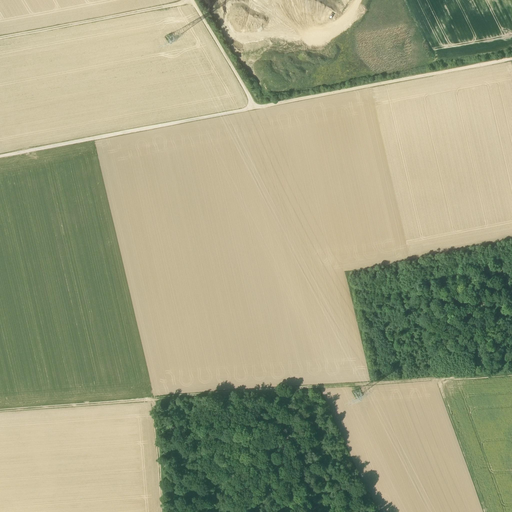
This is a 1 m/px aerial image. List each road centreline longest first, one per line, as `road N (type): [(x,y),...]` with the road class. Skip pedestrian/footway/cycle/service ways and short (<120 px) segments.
road 1 (track): [(511,58),(0,155)]
road 2 (track): [(437,378),(0,410)]
road 3 (track): [(192,0),(0,37)]
road 4 (track): [(485,511),(437,378)]
road 5 (track): [(254,107),(192,0)]
